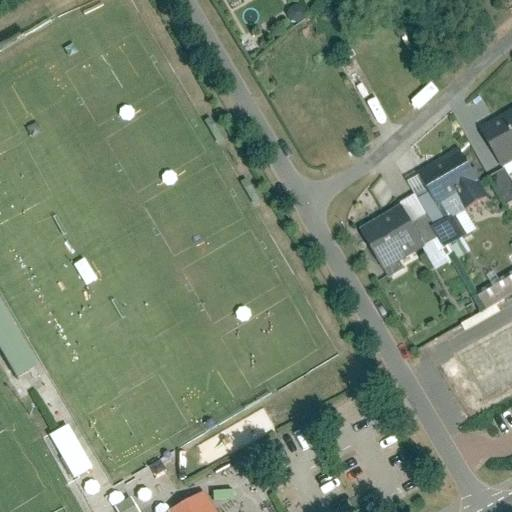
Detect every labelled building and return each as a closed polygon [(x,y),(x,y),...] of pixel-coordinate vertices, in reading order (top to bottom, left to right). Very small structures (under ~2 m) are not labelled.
[(511,115),(482,136),(501,163),(511,155),(511,115)] [(420,178),(439,207),(478,182),(459,152),(420,178)] [(511,187),(502,171),(486,180),(503,208),(511,203),(511,187)] [(363,237),(386,269),(435,235),(412,202),(363,237)] [(511,265),(480,283),(491,304),(511,292),(511,265)] [(0,383),(20,373),(0,336),(0,383)] [(216,511),(205,492),(172,510),(172,511),(216,511)]
